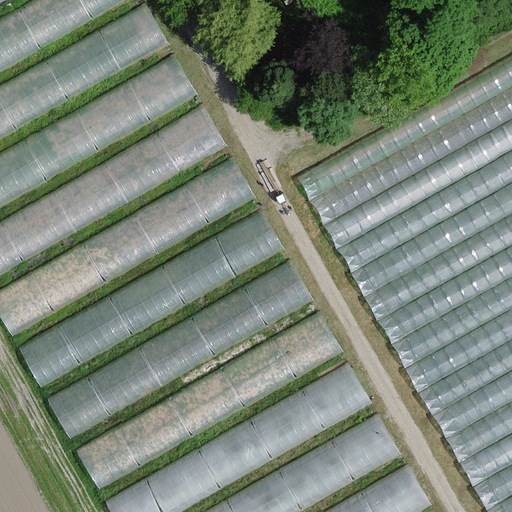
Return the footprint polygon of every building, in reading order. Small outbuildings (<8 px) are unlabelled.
[(29,0),(0,14),(0,19),(16,52),(122,0),(29,0)] [(101,25),(122,65),(170,40),(149,0),(101,25)] [(0,195),(203,99),(183,59),(0,145),(0,195)] [(490,78),(311,169),(487,511),(511,511),(511,139),(487,140),(485,82),(490,78)] [(0,264),(231,145),(210,105),(0,213),(0,264)] [(0,302),(9,322),(262,203),(241,161),(0,274),(0,302)] [(40,375),(289,250),(268,210),(19,335),(40,375)] [(298,261),(47,385),(67,424),(318,301),(298,261)] [(98,478),(349,354),(328,313),(77,437),(98,478)] [(117,511),(169,511),(376,402),(354,360),(107,492),(117,511)] [(383,412),(196,511),(293,511),(405,452),(383,412)] [(417,469),(326,511),(428,511),(436,508),(417,469)]
